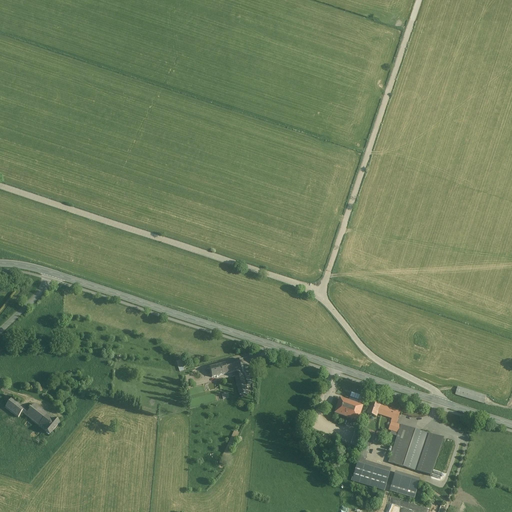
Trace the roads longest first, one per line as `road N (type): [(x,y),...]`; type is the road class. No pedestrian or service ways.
road 1 (track): [(0,184),(320,292),(366,350),(442,402)]
road 2 (secondary): [(511,425),(52,274)]
